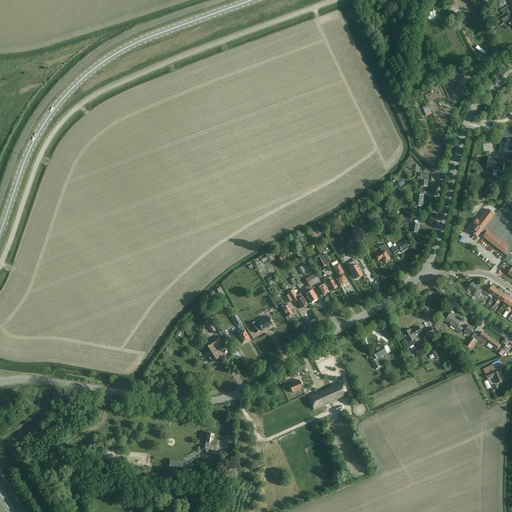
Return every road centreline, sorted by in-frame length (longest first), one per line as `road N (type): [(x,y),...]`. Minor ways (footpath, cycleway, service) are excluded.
road 1 (unclassified): [(0,265),(43,149),(79,105),(181,56),(336,0)]
road 2 (tertiary): [(0,381),(222,400),(385,305),(420,276)]
road 3 (secondary): [(0,233),(36,136),(83,76),(128,46),(253,0)]
road 4 (tertiary): [(440,238),(468,120),(503,80)]
